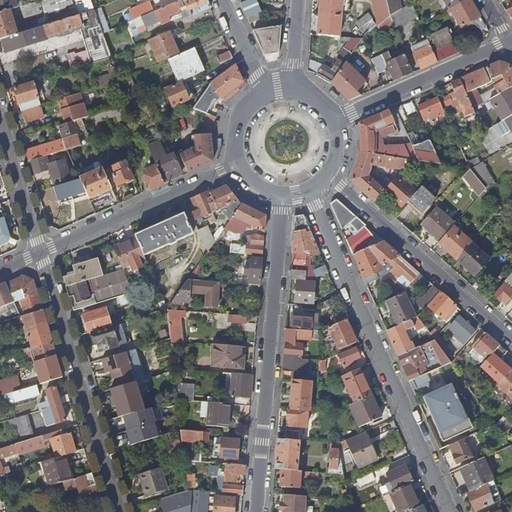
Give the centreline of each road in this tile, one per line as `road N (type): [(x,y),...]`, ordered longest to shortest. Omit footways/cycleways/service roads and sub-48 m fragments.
road 1 (residential): [(308,190),(449,511)]
road 2 (residential): [(256,511),(281,196)]
road 3 (residential): [(41,252),(120,511)]
road 4 (residential): [(511,338),(328,174)]
road 5 (residential): [(41,252),(236,165)]
road 6 (residential): [(333,120),(509,42)]
road 7 (residential): [(41,252),(0,117)]
